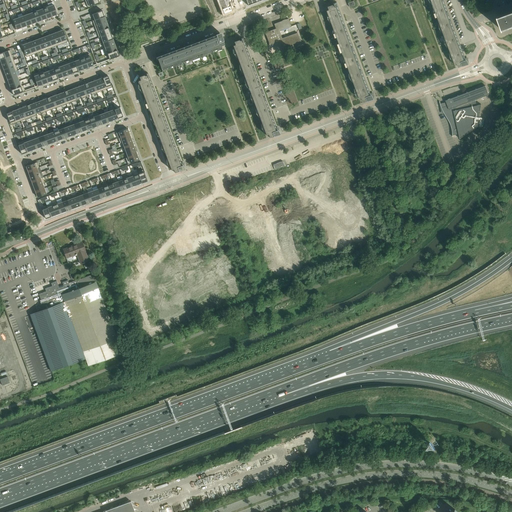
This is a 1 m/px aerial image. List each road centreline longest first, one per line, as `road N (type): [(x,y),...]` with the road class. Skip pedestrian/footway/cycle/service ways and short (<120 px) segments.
road 1 (motorway): [(331,355),(0,477)]
road 2 (motorway): [(0,494),(284,389)]
road 3 (secondary): [(511,484),(463,468),(392,463),(333,472),(220,511)]
road 4 (tertiary): [(194,174),(460,75)]
road 5 (secondary): [(249,511),(375,475),(441,475),(511,493)]
road 6 (motorway): [(284,389),(511,319)]
road 7 (motorway): [(284,389),(413,376),(511,408)]
road 8 (motorway): [(511,259),(459,294),(331,355)]
road 9 (motorway): [(505,305),(331,355)]
road 10 (residential): [(123,62),(291,0)]
road 11 (residential): [(143,116),(18,163)]
road 12 (residential): [(9,103),(123,62)]
road 13 (tertiary): [(27,236),(140,193)]
